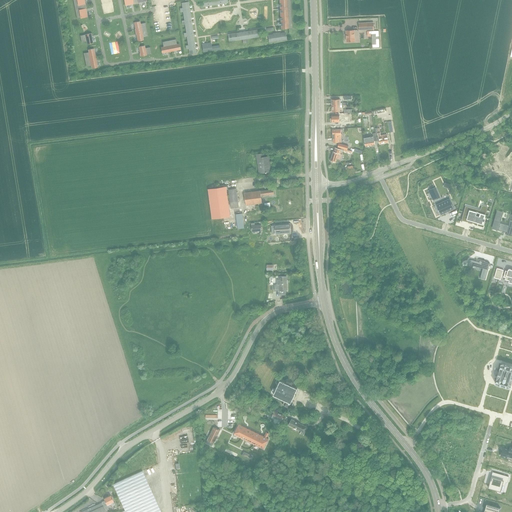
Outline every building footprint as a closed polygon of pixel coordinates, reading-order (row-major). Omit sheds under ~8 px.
[(281,26),(281,28),(292,28),(290,0),(279,0),(280,4),(279,4),(279,6),(280,6),(280,10),(279,10),(280,12),(280,17),(280,18),(280,20),(281,20),(281,23),(280,23),(280,26),(281,26)] [(189,55),(195,54),(188,2),(181,3),(182,9),(180,9),(180,12),(183,12),(184,21),(182,21),(182,25),(184,24),(186,34),(184,34),(184,37),(186,37),(188,46),(185,46),(186,50),(188,49),(189,55)] [(86,6),(75,8),(77,18),(87,16),(86,9),(87,9),(86,6)] [(135,32),(147,29),(145,22),(140,23),(139,21),(134,22),(136,29),(134,29),(135,32)] [(148,36),(147,29),(135,32),(136,34),(137,34),(138,41),(143,40),(143,37),(148,36)] [(258,29),(227,34),(228,41),(242,39),(243,43),(248,42),(248,38),(259,37),(258,29)] [(355,41),(354,30),(346,30),(346,41),(355,41)] [(280,33),(280,32),(273,34),(268,35),(269,42),(286,39),(285,32),(280,33)] [(80,35),(81,42),(87,41),(87,44),(92,43),(91,36),(92,36),(92,33),(80,35)] [(176,39),(169,40),(171,52),(174,51),(174,50),(180,49),(179,44),(177,44),(176,39)] [(171,52),(169,40),(162,42),(163,47),(161,47),(162,53),(168,51),(168,52),(171,52)] [(202,44),(203,52),(220,50),(220,45),(212,46),(211,42),(202,44)] [(144,45),(139,46),(140,53),(139,53),(140,56),(151,54),(150,47),(145,48),(144,45)] [(83,53),(85,60),(96,57),(96,55),(95,55),(94,48),(88,49),(89,52),(83,53)] [(96,57),(85,60),(86,67),(91,65),(92,68),(97,67),(96,60),(97,60),(96,57)] [(344,122),(351,121),(351,116),(347,116),(347,114),(339,114),(339,115),(332,116),(332,122),(340,122),(339,117),(344,117),(344,122)] [(341,137),(342,136),(342,135),(341,135),(341,129),(332,129),(333,136),(333,142),(341,142),(341,137)] [(375,145),(374,141),(377,140),(376,133),(373,133),(373,137),(371,137),(367,138),(366,136),(364,136),(366,147),(375,145)] [(377,133),(379,144),(388,143),(387,135),(380,136),(380,133),(377,133)] [(340,154),(341,150),(334,148),(330,161),(335,163),(338,154),(340,154)] [(259,172),(271,171),(269,156),(264,157),(264,153),(257,154),(259,172)] [(230,216),(226,186),(208,189),(212,219),(230,216)] [(435,187),(429,189),(434,200),(439,197),(435,187)] [(231,208),(239,207),(236,188),(229,189),(231,208)] [(260,196),(274,194),(273,188),(244,192),(246,205),(261,203),(260,196)] [(445,201),(436,204),(441,215),(449,211),(454,208),(450,198),(445,201)] [(466,206),(462,220),(467,221),(467,219),(474,221),(473,223),(477,224),(478,223),(482,224),(483,224),(484,221),(485,219),(484,219),(484,218),(487,209),(482,208),(480,213),(479,216),(476,215),(477,212),(470,210),(470,209),(470,207),(466,206)] [(497,210),(492,228),(502,231),(503,228),(507,230),(506,234),(511,236),(511,233),(511,219),(510,219),(509,225),(500,222),(503,212),(497,210)] [(254,222),(251,223),(252,232),(262,231),(261,224),(254,225),(254,222)] [(276,233),(291,232),(290,223),(275,224),(276,233)] [(469,259),(468,264),(483,268),(480,278),(485,279),(490,263),(479,260),(479,262),(469,259)] [(497,268),(494,277),(499,279),(500,276),(502,276),(503,270),(497,268)] [(505,270),(503,277),(506,277),(505,279),(509,280),(508,282),(511,283),(511,269),(510,269),(509,269),(508,269),(508,270),(507,271),(505,270)] [(275,290),(277,290),(280,290),(280,291),(286,290),(286,287),(286,276),(280,276),(280,284),(274,284),(275,290)] [(425,327),(430,318),(425,316),(420,324),(425,327)] [(510,388),(510,387),(511,381),(511,366),(502,363),(501,368),(500,368),(495,384),(510,388)] [(288,408),(297,388),(280,380),(274,394),(288,401),(286,403),(287,404),(286,407),(288,408)] [(281,420),(284,415),(275,411),(272,416),(281,420)] [(291,419),(289,424),(305,432),(308,427),(294,420),(295,417),(292,416),(291,419)] [(267,437),(269,433),(266,432),(264,436),(239,424),(234,434),(264,448),(269,438),(267,437)] [(213,446),(220,430),(214,427),(207,443),(213,446)] [(504,447),(501,455),(507,457),(507,456),(511,456),(511,446),(510,446),(509,449),(504,447)] [(257,464),(260,459),(245,451),(242,456),(257,464)] [(159,511),(161,511),(142,470),(113,484),(125,510),(120,511),(105,511),(103,506),(88,511),(159,511)] [(490,480),(488,487),(500,490),(503,480),(507,481),(508,478),(508,476),(499,474),(498,478),(492,477),(491,480),(490,480)] [(105,509),(106,509),(108,508),(107,504),(110,502),(112,506),(115,504),(113,501),(111,495),(104,498),(105,500),(101,502),(105,509)] [(486,503),(483,511),(498,511),(500,507),(486,503)]
